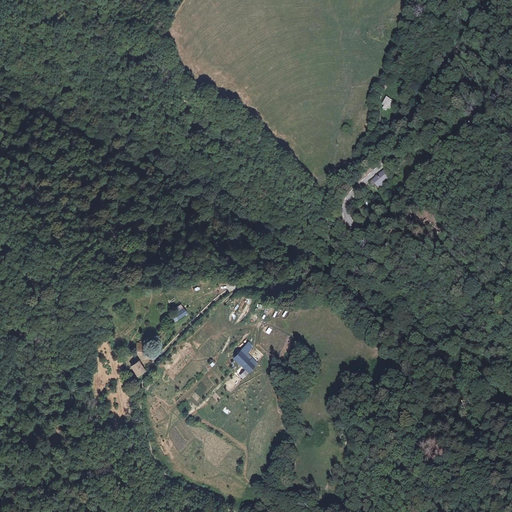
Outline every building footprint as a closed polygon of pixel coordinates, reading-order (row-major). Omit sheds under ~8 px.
[(387,97),(381,108),(388,111),(393,101),(387,97)] [(390,179),(383,172),(373,181),(380,188),(390,179)] [(177,314),(180,319),(187,314),(184,309),(177,314)] [(249,361),(241,353),(235,359),(244,367),(249,361)] [(145,370),(141,365),(133,370),(138,376),(145,370)]
